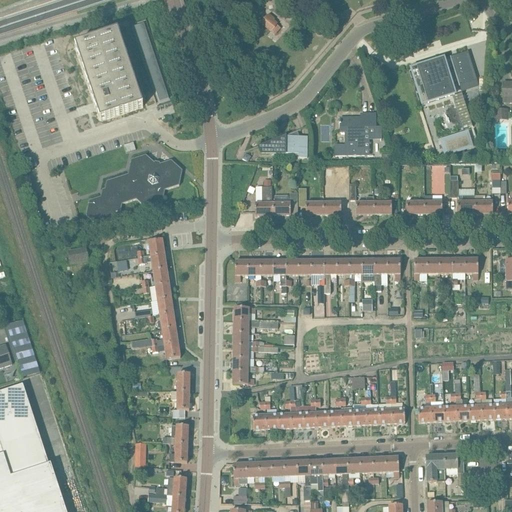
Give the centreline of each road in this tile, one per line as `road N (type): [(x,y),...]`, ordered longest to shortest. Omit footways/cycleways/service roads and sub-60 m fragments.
road 1 (track): [(154,232),(106,241),(102,250),(134,511)]
road 2 (residential): [(211,141),(303,99),(361,31),(461,0)]
road 3 (residential): [(208,456),(412,448)]
road 4 (residential): [(409,364),(208,395)]
road 5 (residential): [(406,235),(212,239)]
road 6 (unknown): [(351,41),(373,61),(404,58),(477,39),(491,14)]
road 7 (residential): [(212,239),(208,395)]
road 8 (residential): [(173,2),(211,141)]
road 9 (residential): [(406,235),(409,364)]
